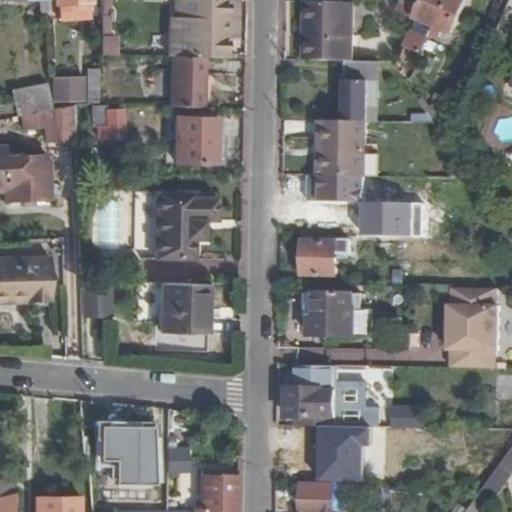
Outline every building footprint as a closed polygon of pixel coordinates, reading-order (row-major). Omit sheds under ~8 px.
[(192,25),(191,58),(202,58),(224,59),(224,40),(238,40),(237,27),(225,28),(225,13),(238,13),(237,0),(186,0),(186,26),(192,25)] [(469,0),(429,0),(409,47),(423,53),(431,33),(444,38),(447,28),(456,33),(469,0)] [(313,28),(313,63),(348,63),(355,63),(355,4),(346,3),(309,3),(308,3),(307,28),(313,28)] [(93,21),(93,7),(58,6),(59,20),(93,21)] [(119,35),(102,35),(102,55),(118,55),(119,35)] [(157,66),(173,66),(173,57),(157,57),(157,66)] [(173,66),(171,107),(200,108),(202,58),(191,58),(173,57),(173,66)] [(348,63),(348,123),(369,123),(382,123),(382,108),(371,108),(371,85),(382,85),(382,64),(355,63),(348,63)] [(89,71),(89,105),(101,105),(101,72),(89,71)] [(53,102),(86,101),(86,76),(53,77),(53,102)] [(51,109),(46,84),(12,91),(17,116),(27,114),(51,109)] [(382,108),(382,85),(371,85),(371,108),(382,108)] [(0,112),(10,112),(8,97),(0,97),(0,112)] [(46,128),(46,143),(76,142),(75,111),(73,104),(51,109),(27,114),(27,129),(46,128)] [(118,136),(119,111),(106,111),(105,125),(98,125),(97,136),(118,136)] [(218,123),(178,122),(178,167),(218,168),(218,123)] [(329,154),(327,178),(369,179),(369,123),(348,123),(322,122),(321,143),(329,143),(329,154)] [(321,153),(329,154),(329,143),(321,143),(321,153)] [(49,198),(48,156),(4,157),(4,146),(0,146),(0,189),(4,190),(4,200),(49,198)] [(197,194),(157,194),(156,261),(196,262),(196,241),(204,241),(205,222),(218,222),(218,199),(197,199),(197,194)] [(135,254),(152,255),(155,201),(137,200),(135,254)] [(338,246),(304,245),(304,277),(338,278),(338,258),(352,258),(352,244),(338,244),(338,246)] [(0,302),(52,301),(50,258),(0,259),(0,302)] [(108,282),(81,282),(82,313),(109,312),(108,284),(108,282)] [(166,284),(164,333),(204,334),(205,285),(166,284)] [(456,308),(454,308),(453,353),(455,353),(455,371),(500,372),(500,354),(503,354),(504,309),(501,309),(501,291),(456,290),(456,308)] [(364,299),(307,298),(307,322),(311,321),(311,339),(358,340),(358,334),(371,334),(372,314),(363,313),(364,299)] [(300,419),(299,429),(384,430),(385,409),(372,409),(372,384),(349,384),(349,385),(341,385),(341,368),(300,368),(300,389),(291,389),(290,419),(300,419)] [(396,407),(393,426),(417,429),(420,411),(396,407)] [(154,427),(99,428),(100,499),(155,498),(154,427)] [(167,447),(168,475),(190,475),(190,446),(167,447)] [(511,455),(490,486),(479,501),(482,511),(486,511),(511,479),(511,455)] [(202,511),(238,511),(239,480),(202,479),(202,511)] [(339,487),(303,486),(302,511),(348,511),(348,507),(338,507),(339,487)] [(0,496),(0,511),(16,511),(16,492),(0,496)] [(79,511),(80,497),(36,498),(35,511),(79,511)] [(482,511),(479,501),(470,511),(482,511)]
